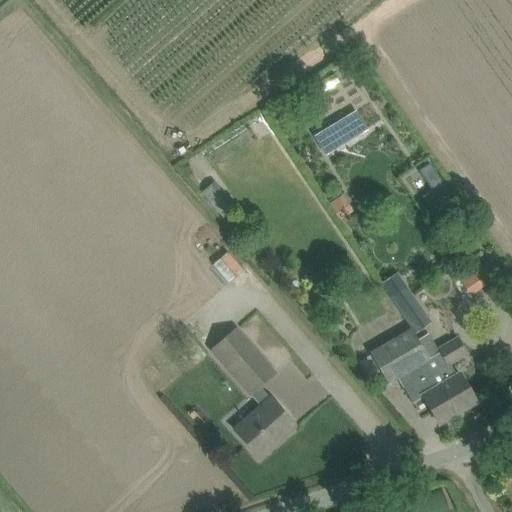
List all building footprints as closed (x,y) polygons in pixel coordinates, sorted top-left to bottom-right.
[(334,125),(313,138),(325,157),(346,144),(334,125)] [(429,163),(418,171),(432,191),(422,197),(443,228),(464,213),(429,163)] [(224,219),(236,208),(213,181),(201,193),(224,219)] [(343,200),(331,208),(339,219),(350,212),(343,200)] [(470,297),(492,281),(480,263),(458,279),(470,297)] [(379,285),(413,333),(430,322),(406,287),(396,272),(379,285)] [(254,313),(286,349),(306,333),(273,296),(254,313)] [(274,373),(261,358),(236,329),(212,351),(260,407),(233,430),(245,444),(258,459),(259,458),(256,455),(280,434),(283,437),(294,427),(258,387),(274,373)] [(368,353),(377,367),(387,384),(397,378),(412,403),(422,397),(438,424),(454,415),(424,363),(428,360),(417,340),(410,329),(401,334),(384,344),(368,353)] [(456,337),(436,348),(428,334),(417,340),(428,360),(424,363),(454,415),(475,402),(465,385),(459,374),(456,376),(448,363),(465,353),(456,337)]
